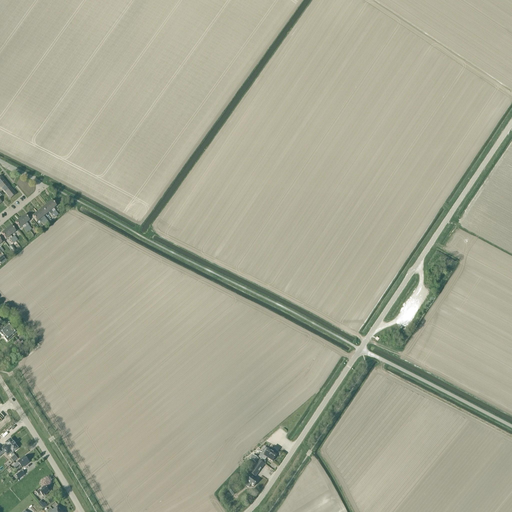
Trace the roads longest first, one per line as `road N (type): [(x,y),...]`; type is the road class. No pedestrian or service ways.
road 1 (track): [(315,0),(145,238)]
road 2 (tertiary): [(360,349),(511,123)]
road 3 (tertiary): [(247,511),(360,349)]
road 4 (unclassified): [(511,427),(360,349)]
road 5 (tertiary): [(80,511),(0,379)]
